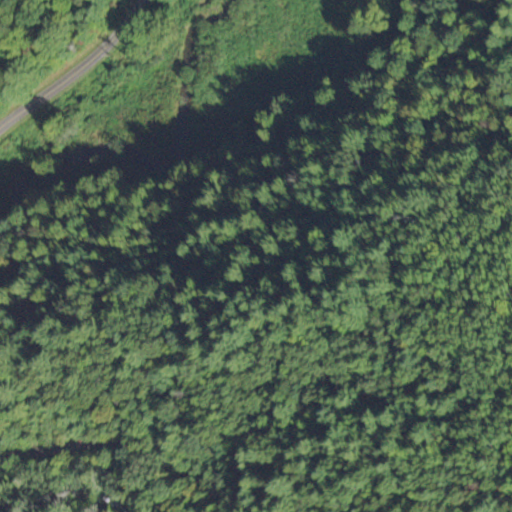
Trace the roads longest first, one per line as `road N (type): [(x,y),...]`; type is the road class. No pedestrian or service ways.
road 1 (residential): [(251,511),(175,453),(134,441),(0,449)]
road 2 (tertiary): [(0,124),(97,54),(142,0)]
